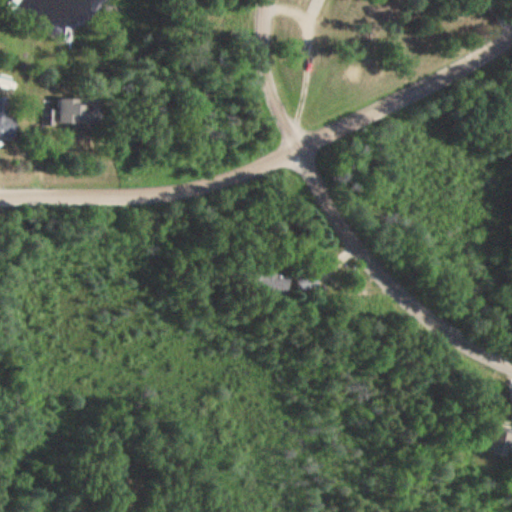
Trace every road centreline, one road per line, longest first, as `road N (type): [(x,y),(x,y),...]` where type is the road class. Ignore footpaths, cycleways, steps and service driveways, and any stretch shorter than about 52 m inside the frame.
road 1 (residential): [(0,199),(204,192),(478,70),(511,38)]
road 2 (residential): [(511,363),(397,287),(331,205),(275,105),(266,0)]
road 3 (residential): [(263,27),(289,53),(298,152)]
